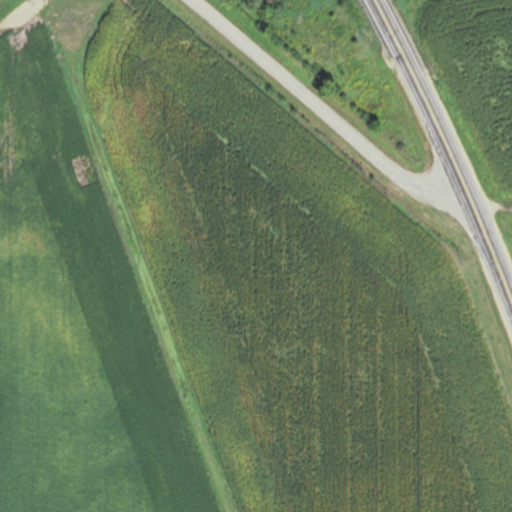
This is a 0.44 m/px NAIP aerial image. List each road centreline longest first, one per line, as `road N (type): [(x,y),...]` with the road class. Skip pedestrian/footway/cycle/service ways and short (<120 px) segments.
road 1 (residential): [(467,194),(409,181),(193,0)]
road 2 (primary): [(511,298),(381,0)]
